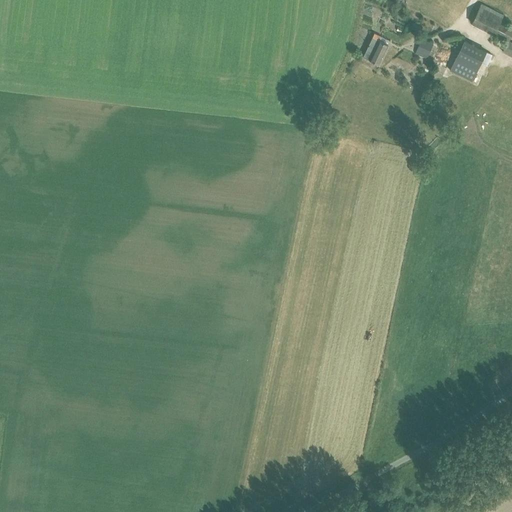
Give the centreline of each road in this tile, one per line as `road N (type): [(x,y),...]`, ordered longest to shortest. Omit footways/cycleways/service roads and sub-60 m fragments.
road 1 (track): [(235,511),(311,128)]
road 2 (unclassified): [(308,511),(511,391)]
